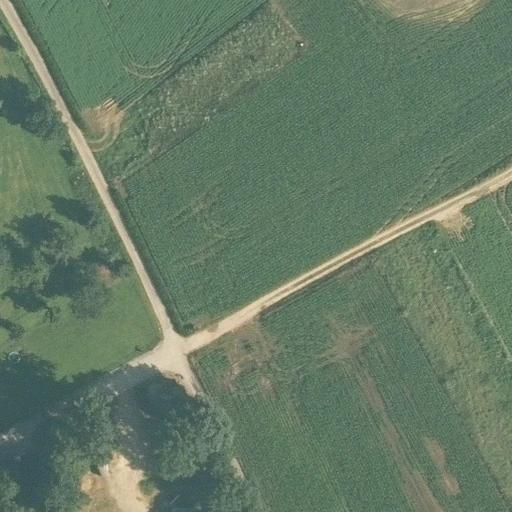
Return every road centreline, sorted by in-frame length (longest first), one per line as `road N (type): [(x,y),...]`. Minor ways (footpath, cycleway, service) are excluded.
road 1 (unclassified): [(178,352),(82,153),(0,10)]
road 2 (track): [(178,352),(511,171)]
road 3 (unclassified): [(0,446),(178,352)]
road 4 (unclassified): [(253,511),(178,352)]
